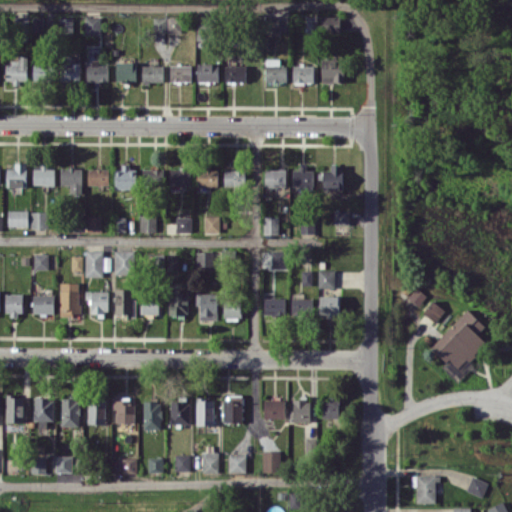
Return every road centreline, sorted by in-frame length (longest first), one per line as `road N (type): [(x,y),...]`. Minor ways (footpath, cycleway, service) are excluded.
road 1 (residential): [(349,8),(365,28),(371,127),(373,511)]
road 2 (residential): [(371,127),(0,124)]
road 3 (residential): [(0,356),(369,360)]
